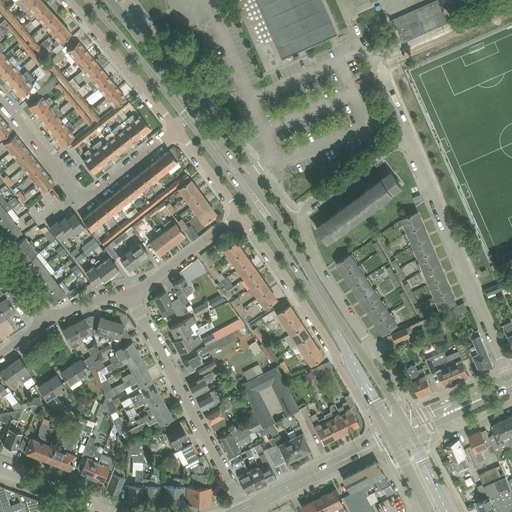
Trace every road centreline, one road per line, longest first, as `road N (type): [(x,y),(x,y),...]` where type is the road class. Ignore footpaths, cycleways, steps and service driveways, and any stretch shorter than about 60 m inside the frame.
road 1 (secondary): [(88,0),(236,183),(352,360)]
road 2 (secondary): [(364,358),(275,217),(108,0)]
road 3 (residential): [(364,358),(366,340),(324,277),(301,212),(406,135)]
road 4 (residential): [(406,135),(511,380)]
road 5 (residential): [(177,128),(96,195),(79,196),(0,104)]
road 6 (residential): [(243,508),(129,294)]
road 7 (residential): [(240,213),(336,356),(352,360)]
road 8 (residential): [(68,0),(177,128)]
road 9 (tertiary): [(243,508),(392,437)]
road 10 (residential): [(129,294),(240,213)]
road 11 (residential): [(406,135),(351,25)]
